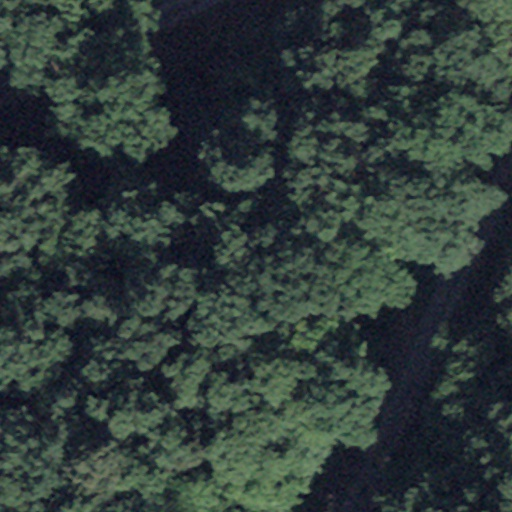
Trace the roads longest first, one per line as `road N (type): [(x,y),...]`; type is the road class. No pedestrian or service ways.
road 1 (track): [(511,225),(333,511)]
road 2 (track): [(0,84),(141,0)]
